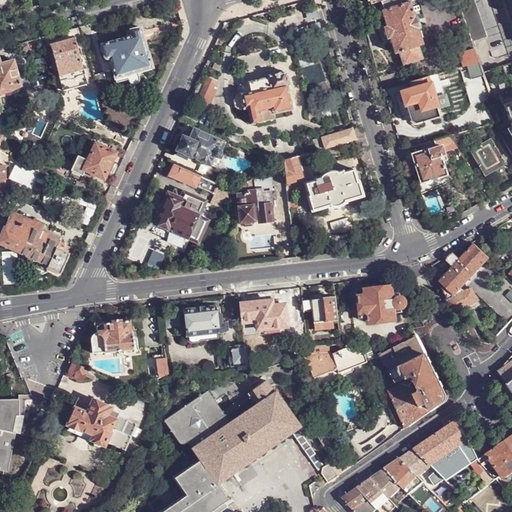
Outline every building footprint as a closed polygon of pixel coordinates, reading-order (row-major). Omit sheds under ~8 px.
[(418,46),(423,44),(418,27),(419,26),(417,17),(415,17),(410,1),(414,0),(381,0),(380,0),(383,10),(382,10),(387,26),(384,27),(387,39),(388,39),(390,38),(395,53),(399,52),(403,65),(422,59),(418,46)] [(487,38),(473,0),(457,0),(468,31),(472,43),(486,38),(487,38)] [(507,55),(488,0),(473,0),(487,38),(486,38),(493,58),(497,59),(507,55)] [(509,55),(490,0),(488,0),(507,55),(509,55)] [(511,53),(511,26),(503,0),(490,0),(509,55),(511,53)] [(511,21),(504,0),(503,0),(511,26),(511,21)] [(139,71),(148,69),(152,68),(154,67),(149,52),(145,40),(147,40),(147,38),(145,39),(144,34),(145,34),(145,32),(143,33),(142,26),(131,30),(127,31),(129,36),(101,44),(105,57),(107,60),(110,59),(116,83),(129,80),(130,82),(131,83),(134,85),(138,84),(140,82),(141,79),(139,71)] [(463,67),(467,65),(479,62),(472,43),(468,31),(456,35),(459,43),(456,44),(463,67)] [(76,38),(52,45),(53,50),(64,90),(89,83),(76,39),(76,38)] [(0,96),(9,94),(8,89),(22,85),(15,61),(2,64),(0,57),(0,96)] [(484,75),(483,73),(479,62),(467,65),(471,79),(484,75)] [(239,93),(235,98),(237,105),(242,109),(249,108),(253,123),(276,118),(275,113),(294,108),(288,87),(289,86),(289,85),(290,84),(291,84),(288,73),(287,73),(286,72),(286,71),(283,71),(283,69),(281,70),(282,70),(276,72),(275,71),(273,71),(273,74),(271,74),(266,74),(261,75),(257,78),(253,78),(253,80),(250,81),(251,83),(251,87),(248,90),(245,92),(239,93)] [(105,72),(95,75),(98,86),(98,88),(100,90),(102,92),(105,92),(108,89),(108,86),(105,72)] [(417,87),(413,88),(401,92),(402,92),(409,116),(411,122),(415,124),(440,117),(438,108),(433,93),(428,77),(415,81),(417,87)] [(201,103),(210,107),(217,90),(215,89),(218,82),(212,79),(201,103)] [(433,93),(438,108),(445,107),(440,90),(435,92),(433,93)] [(511,94),(502,98),(505,108),(511,105),(511,94)] [(191,140),(196,129),(190,127),(185,137),(191,140)] [(357,139),(353,127),(333,133),(336,145),(357,139)] [(450,135),(454,142),(476,136),(474,128),(450,135)] [(225,142),(196,129),(191,140),(185,137),(184,136),(178,149),(180,150),(178,154),(187,158),(189,154),(211,163),(215,154),(217,155),(220,154),(225,142)] [(336,145),(333,133),(314,139),(317,150),(336,145)] [(442,146),(454,142),(450,135),(434,140),(436,147),(442,145),(442,146)] [(484,173),(505,161),(491,138),(471,150),(484,173)] [(72,170),(84,175),(88,168),(94,171),(93,172),(105,178),(109,171),(111,172),(115,164),(113,163),(117,153),(97,143),(95,147),(93,146),(90,152),(92,154),(90,160),(80,155),(72,170)] [(444,152),(442,146),(442,145),(436,147),(412,153),(421,182),(446,174),(445,168),(443,161),(447,160),(448,160),(446,152),(444,152)] [(284,153),(268,157),(279,162),(286,165),(285,160),(284,153)] [(299,156),(285,160),(286,165),(288,184),(304,179),(305,177),(299,156)] [(201,175),(176,164),(171,174),(196,186),(201,175)] [(355,168),(345,171),(344,169),(339,171),(336,170),(330,170),(325,173),(320,176),(315,178),(316,180),(306,183),(310,195),(309,195),(309,197),(312,209),(313,209),(313,211),(331,205),(331,207),(333,206),(337,207),(342,206),(345,202),(348,202),(347,200),(364,195),(364,194),(360,181),(360,180),(358,180),(355,168)] [(214,194),(216,191),(219,184),(201,175),(196,186),(214,194)] [(254,190),(252,177),(240,184),(241,190),(250,189),(250,190),(254,190)] [(87,191),(99,195),(102,189),(90,184),(87,191)] [(226,195),(229,188),(219,184),(216,191),(226,195)] [(263,189),(254,190),(250,190),(250,189),(241,190),(241,193),(239,193),(242,221),(243,221),(243,224),(245,226),(253,225),(255,222),(255,219),(260,219),(260,221),(273,219),(271,206),(272,206),(272,199),(271,192),(263,193),(263,189)] [(204,202),(180,191),(177,197),(170,194),(158,222),(172,228),(198,239),(206,221),(197,216),(204,202)] [(0,210),(0,231),(5,231),(8,223),(7,223),(5,209),(0,210)] [(8,223),(5,231),(1,238),(2,243),(29,255),(28,256),(28,257),(29,258),(38,262),(37,264),(36,267),(36,269),(37,270),(38,272),(39,273),(41,274),(43,274),(44,274),(46,273),(48,271),(57,275),(58,274),(60,273),(61,273),(70,253),(58,248),(60,243),(63,238),(46,230),(48,227),(48,225),(45,224),(45,223),(35,219),(34,221),(14,212),(13,212),(8,223)] [(58,248),(70,253),(72,249),(64,245),(65,244),(60,243),(58,248)] [(454,312),(467,306),(469,305),(472,307),(477,304),(478,301),(479,301),(474,290),(472,288),(465,291),(462,288),(490,258),(475,244),(460,260),(454,255),(452,255),(448,258),(448,260),(455,266),(445,277),(441,282),(440,282),(446,294),(448,299),(454,312)] [(432,266),(440,282),(441,282),(445,277),(443,275),(445,273),(440,269),(446,263),(443,260),(432,266)] [(498,266),(505,272),(508,269),(502,263),(498,266)] [(397,321),(397,314),(404,313),(404,309),(406,307),(408,304),(407,301),(405,299),(402,298),(402,292),(394,293),(394,287),(368,290),(368,296),(361,297),(363,318),(371,317),(372,324),(397,321)] [(314,299),(304,300),(305,311),(306,311),(308,312),(311,311),(312,310),(314,310),(315,323),(326,322),(326,323),(340,321),(337,296),(324,298),(324,296),(322,295),(315,295),(314,297),(314,299)] [(278,300),(240,305),(243,323),(253,321),(254,321),(254,319),(256,319),(257,327),(260,330),(266,329),(266,333),(281,331),(280,327),(288,326),(285,305),(279,306),(278,300)] [(223,331),(222,324),(220,308),(215,308),(215,307),(185,311),(187,324),(179,326),(180,336),(188,335),(188,336),(189,336),(190,341),(192,342),(199,341),(201,340),(200,335),(217,333),(218,332),(223,331)] [(179,311),(164,312),(165,326),(179,325),(179,311)] [(102,324),(98,327),(98,333),(96,333),(94,336),(92,339),(94,354),(122,351),(123,351),(132,350),(136,349),(135,335),(133,335),(132,320),(123,321),(123,320),(113,321),(113,323),(102,324)] [(253,321),(243,323),(244,332),(255,331),(253,321)] [(428,355),(418,336),(381,355),(386,366),(387,366),(395,381),(405,373),(428,355)] [(304,355),(304,356),(314,378),(338,370),(339,374),(341,373),(342,376),(344,377),(353,373),(354,370),(354,368),(367,362),(367,361),(373,359),(373,360),(373,359),(380,355),(379,349),(378,346),(369,348),(362,349),(355,351),(355,344),(345,345),(345,349),(333,354),(333,353),(331,353),(304,355)] [(309,347),(302,348),(304,355),(331,353),(330,346),(309,347)] [(239,371),(239,372),(248,371),(245,347),(231,349),(233,366),(238,366),(239,371)] [(448,395),(428,355),(405,373),(406,376),(410,373),(411,373),(412,376),(411,376),(412,378),(413,377),(417,386),(416,388),(413,389),(422,407),(428,403),(432,411),(446,402),(448,395)] [(169,375),(166,356),(155,357),(157,380),(158,381),(169,375)] [(511,357),(499,372),(499,373),(500,374),(501,373),(509,385),(507,386),(509,388),(510,387),(511,390),(511,391),(511,357)] [(97,374),(74,364),(70,370),(74,372),(72,376),(81,380),(83,381),(84,379),(86,376),(94,380),(97,374)] [(407,378),(390,391),(407,428),(432,411),(428,403),(422,407),(413,389),(407,378)] [(210,511),(229,500),(217,483),(299,426),(275,391),(274,392),(266,380),(252,389),(257,396),(253,399),(253,400),(256,404),(230,422),(212,435),(225,454),(206,466),(201,460),(177,476),(189,494),(162,511),(210,511)] [(252,389),(248,382),(215,385),(172,416),(189,442),(201,460),(206,466),(225,454),(212,435),(230,422),(227,417),(253,400),(253,399),(257,396),(252,389)] [(294,384),(284,391),(294,405),(295,405),(304,398),(294,384)] [(85,412),(75,408),(68,424),(71,425),(69,430),(77,434),(79,429),(93,436),(91,440),(92,441),(94,441),(94,442),(95,446),(99,447),(103,446),(103,445),(105,446),(107,442),(126,450),(131,437),(137,425),(118,416),(119,414),(111,410),(111,408),(95,401),(96,399),(95,398),(94,401),(90,409),(87,407),(85,412)] [(20,399),(0,399),(0,469),(8,472),(16,433),(20,415),(20,399)] [(84,405),(78,402),(75,408),(85,412),(87,407),(85,406),(84,405)] [(23,415),(20,415),(16,433),(21,434),(25,415),(23,415)] [(186,444),(189,442),(172,416),(164,421),(180,443),(182,444),(186,444)] [(431,464),(459,446),(470,439),(459,418),(439,432),(415,448),(431,464)] [(327,458),(336,453),(342,450),(332,427),(317,436),(327,458)] [(79,429),(77,434),(79,435),(91,440),(93,436),(79,429)] [(511,436),(480,459),(479,459),(479,460),(479,461),(483,464),(497,479),(497,480),(503,475),(505,479),(511,474),(511,436)] [(479,459),(480,459),(470,439),(459,446),(480,474),(482,472),(479,468),(483,464),(479,461),(479,460),(479,459)] [(431,464),(415,448),(401,458),(418,475),(432,465),(431,464)] [(353,467),(347,453),(343,456),(345,458),(344,459),(340,462),(338,458),(322,468),(322,474),(329,482),(328,483),(328,484),(329,483),(353,467)] [(424,482),(418,475),(401,458),(386,468),(398,481),(403,485),(410,493),(424,482)] [(482,472),(492,483),(497,479),(483,464),(479,468),(482,472)] [(386,468),(372,477),(384,490),(386,492),(390,497),(397,504),(410,493),(403,485),(398,481),(386,468)] [(384,490),(372,477),(357,487),(371,501),(384,490)] [(502,511),(511,511),(511,510),(488,485),(482,490),(502,511)] [(371,501),(357,487),(342,497),(356,511),(374,511),(378,509),(371,501)] [(384,490),(371,501),(378,509),(384,503),(391,511),(397,505),(397,504),(390,497),(386,492),(384,490)] [(502,511),(482,490),(469,498),(482,511),(502,511)]
